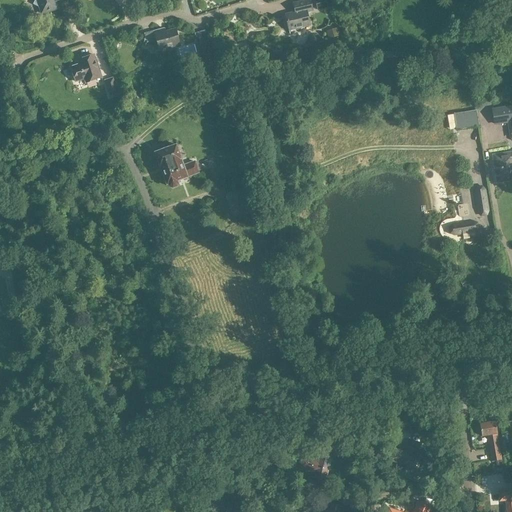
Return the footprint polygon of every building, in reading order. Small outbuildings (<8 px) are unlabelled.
[(35,0),(33,4),(39,7),(41,13),(57,8),(55,2),(59,1),(59,2),(66,0),(35,0)] [(306,0),(292,3),(294,13),(285,15),(289,30),(310,25),(307,12),(313,11),(309,0),(306,0)] [(325,0),(314,0),(317,10),(327,8),(325,0)] [(337,28),(326,31),(328,39),(340,36),(337,28)] [(146,43),(156,40),(159,50),(170,46),(171,48),(180,46),(175,29),(160,33),(159,29),(150,31),(150,32),(144,34),(145,37),(144,40),(146,41),(146,43)] [(198,58),(200,63),(204,65),(209,64),(211,59),(210,55),(206,52),(201,53),(198,58)] [(101,77),(94,55),(78,60),(79,64),(70,67),(75,82),(84,78),(86,83),(101,77)] [(110,96),(118,93),(113,78),(104,81),(110,96)] [(476,110),(454,113),(456,130),(479,127),(476,110)] [(176,145),(154,153),(160,167),(161,167),(164,176),(163,178),(164,181),(166,182),(167,184),(169,184),(170,187),(172,188),(176,187),(178,184),(176,181),(198,173),(194,162),(183,166),(180,159),(181,159),(176,145)] [(511,152),(493,156),(496,174),(497,180),(503,179),(511,177),(511,152)] [(237,196),(244,214),(259,208),(253,191),(255,190),(252,184),(237,190),(239,195),(237,196)] [(478,212),(481,216),(486,215),(488,211),(485,190),(482,187),(476,188),(475,192),(478,212)] [(478,229),(477,223),(472,222),(453,225),(449,228),(450,234),(454,235),(474,232),(478,229)] [(495,422),(479,425),(481,437),(487,436),(491,462),(501,461),(497,434),(495,422)] [(406,465),(405,470),(416,474),(425,445),(412,441),(408,454),(393,449),(389,460),(406,465)] [(364,460),(362,445),(350,447),(353,462),(364,460)] [(386,462),(390,450),(379,447),(376,458),(386,462)] [(333,452),(320,449),(317,461),(301,457),(298,468),(315,473),(314,478),(325,481),(333,452)] [(511,511),(511,491),(498,492),(499,501),(505,501),(506,511),(505,511),(504,511),(511,511)] [(414,511),(398,511),(397,511),(428,511),(430,505),(418,501),(414,511)] [(326,511),(342,511),(344,507),(329,502),(326,511)]
